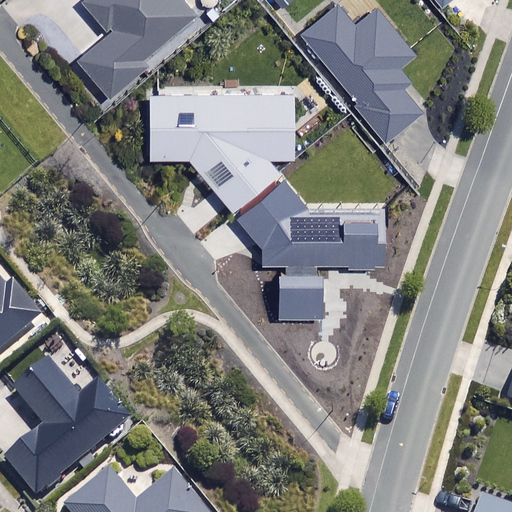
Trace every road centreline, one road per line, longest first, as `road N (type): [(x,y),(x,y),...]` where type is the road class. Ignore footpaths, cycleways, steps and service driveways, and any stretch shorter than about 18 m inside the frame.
road 1 (residential): [(0,35),(389,506)]
road 2 (residential): [(389,506),(511,136)]
